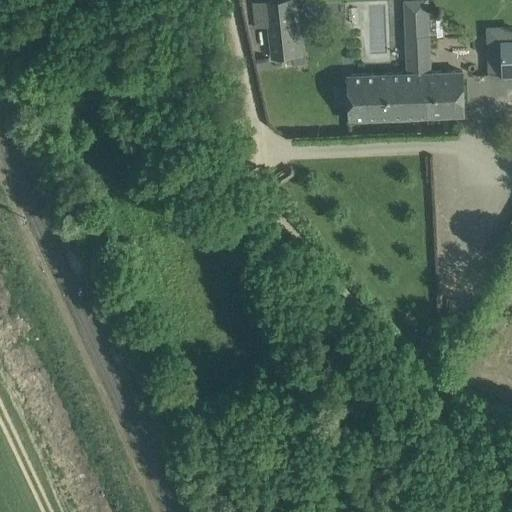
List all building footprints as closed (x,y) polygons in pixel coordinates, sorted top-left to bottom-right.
[(293,0),(272,0),(254,1),(256,28),(269,24),(270,57),(301,56),(293,0)] [(407,58),(430,58),(429,34),(406,35),(407,58)] [(511,39),(486,40),(488,74),(511,73),(511,39)] [(427,92),(428,115),(465,114),(463,70),(431,71),(430,58),(407,58),(407,72),(409,72),(421,72),(422,92),(427,92)] [(409,72),(348,74),(349,119),(428,115),(427,92),(422,92),(421,72),(409,72)]
